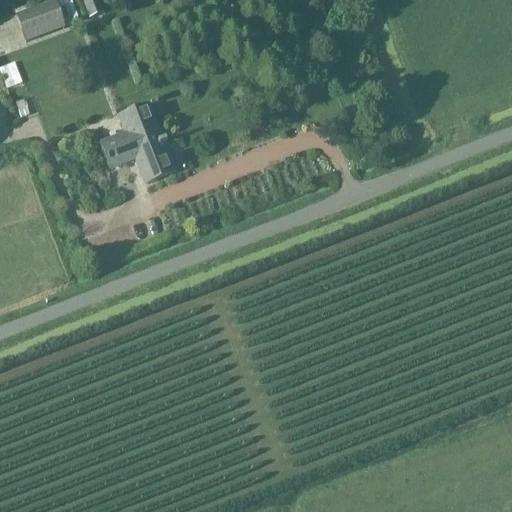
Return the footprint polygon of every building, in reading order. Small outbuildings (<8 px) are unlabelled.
[(81,0),(88,18),(102,14),(96,0),(81,0)] [(52,2),(15,15),(24,42),(62,28),(52,2)] [(0,86),(11,82),(3,63),(0,64),(0,86)] [(2,103),(11,121),(26,113),(18,96),(2,103)] [(123,136),(100,145),(110,170),(135,161),(145,185),(173,175),(147,107),(117,119),(123,136)]
